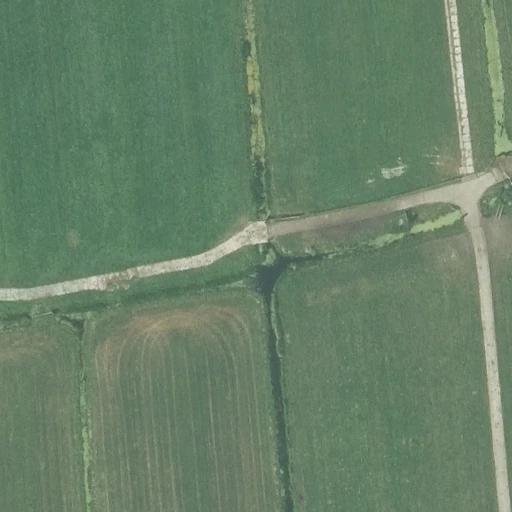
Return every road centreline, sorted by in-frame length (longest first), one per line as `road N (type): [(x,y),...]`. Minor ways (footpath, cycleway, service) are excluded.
road 1 (track): [(0,295),(201,262),(260,234),(467,191)]
road 2 (track): [(499,511),(480,241),(467,191)]
road 3 (track): [(449,0),(467,191),(511,171)]
